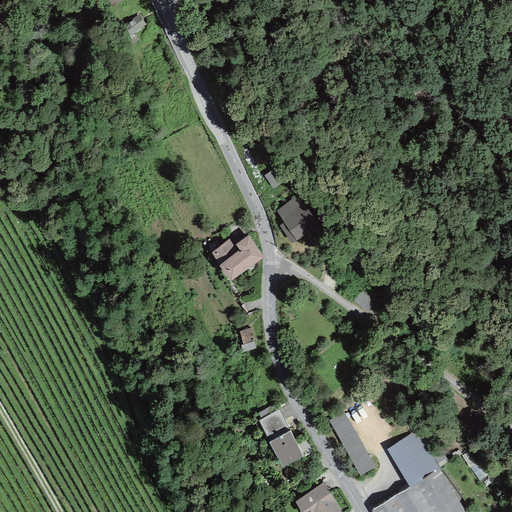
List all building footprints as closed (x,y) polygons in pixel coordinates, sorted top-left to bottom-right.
[(145,24),(138,15),(131,19),(132,20),(124,26),(130,35),(145,24)] [(268,172),(273,183),(288,176),(283,164),(268,172)] [(296,240),(319,224),(298,194),(274,211),(283,223),(279,226),(291,243),(296,240)] [(231,281),(264,258),(248,235),(235,245),(234,246),(229,239),(211,253),(220,265),(219,266),(231,281)] [(375,298),(364,288),(355,300),(366,309),(375,298)] [(251,328),(239,331),(243,344),(254,340),(251,328)] [(243,352),(256,349),(254,342),(240,345),(243,352)] [(277,396),(259,402),(261,407),(278,401),(277,396)] [(262,419),(273,413),(270,407),(259,413),(262,419)] [(269,443),(283,468),(303,457),(279,409),(273,413),(262,419),(259,421),(270,442),(269,443)] [(360,476),(375,467),(344,412),(328,420),(360,476)] [(416,431),(387,449),(409,488),(439,469),(416,431)] [(464,511),(439,469),(409,488),(405,491),(394,496),(385,503),(371,510),(372,511),(464,511)] [(340,511),(335,503),(337,503),(324,482),(295,502),(301,511),(340,511)]
